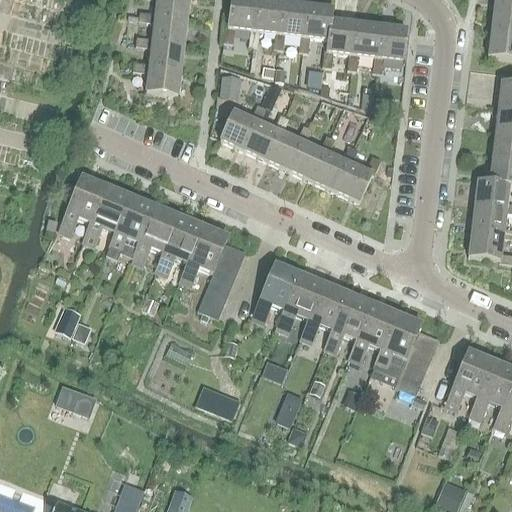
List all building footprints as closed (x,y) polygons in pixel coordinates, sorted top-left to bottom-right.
[(155,3),(154,18),(153,21),(185,25),(188,0),(140,0),(140,1),(155,3)] [(511,0),(494,0),(493,10),(511,12),(511,0)] [(252,35),(256,4),(230,1),(226,31),(224,31),(222,47),(232,49),(233,33),(249,35),(252,35)] [(252,35),(249,35),(247,50),(257,52),(258,36),(274,38),(277,38),(281,7),(256,4),(252,35)] [(277,38),(274,38),(272,53),(282,55),(283,39),(299,41),(302,41),(306,10),(281,7),(277,38)] [(302,41),(299,41),(297,56),(307,58),(308,42),(326,44),(327,44),(329,24),(330,25),(331,13),(306,10),(302,41)] [(511,12),(493,10),(490,35),(511,37),(511,12)] [(153,21),(154,18),(139,17),(138,21),(137,26),(153,28),(151,43),(150,46),(182,50),(185,25),(153,21)] [(327,44),(326,44),(325,55),(323,55),(321,71),(330,73),(332,57),(348,59),(351,59),(354,28),(330,25),(329,24),(327,44)] [(351,59),(348,59),(346,74),(355,75),(357,60),(373,62),(376,62),(379,31),(354,28),(351,59)] [(376,62),(373,62),(371,77),(380,78),(382,63),(401,65),(405,34),(379,31),(376,62)] [(511,37),(490,35),(487,61),(511,63),(511,37)] [(150,46),(151,43),(136,42),(134,51),(150,53),(148,69),(148,71),(179,75),(182,50),(150,46)] [(148,71),(148,69),(133,67),(132,76),(147,78),(145,97),(176,101),(179,75),(148,71)] [(262,71),(261,80),(273,82),(274,73),(262,71)] [(273,84),(285,87),(287,73),(275,71),(273,84)] [(308,74),(306,91),(319,92),(321,75),(308,74)] [(220,80),(218,102),(238,104),(240,82),(220,80)] [(511,88),(500,87),(497,112),(511,114),(511,88)] [(272,89),(261,112),(264,113),(269,115),(270,116),(281,93),(275,90),(272,89)] [(319,100),(327,103),(328,91),(320,90),(319,100)] [(373,93),(364,92),(363,104),(372,105),(373,93)] [(375,102),(370,117),(388,123),(393,108),(375,102)] [(232,116),(219,145),(242,155),(255,126),(258,127),(260,123),(264,113),(261,112),(256,109),(249,123),(232,116)] [(511,114),(497,112),(494,137),(511,139),(511,114)] [(264,113),(260,123),(265,125),(269,115),(264,113)] [(323,121),(315,117),(311,124),(320,128),(323,121)] [(255,126),(242,155),(265,166),(278,136),(281,138),(287,123),(279,120),(272,134),(258,127),(255,126)] [(278,136),(265,166),(288,176),(301,147),(304,148),(310,134),(302,130),(296,144),(281,138),(278,136)] [(511,139),(494,137),(491,162),(511,164),(511,139)] [(301,147),(288,176),(311,186),(324,157),(327,158),(333,144),(325,140),(319,154),(304,148),(301,147)] [(324,157),(311,186),(334,197),(347,168),(350,169),(356,154),(348,151),(342,165),(327,158),(324,157)] [(347,168),(334,197),(358,207),(370,179),(373,180),(379,165),(371,161),(365,175),(350,169),(347,168)] [(511,164),(491,162),(488,187),(508,190),(511,190),(511,164)] [(81,181),(58,236),(69,241),(76,222),(89,227),(90,228),(105,191),(81,181)] [(488,187),(476,185),(473,211),(505,214),(504,217),(511,218),(511,208),(505,208),(508,190),(488,187)] [(89,227),(82,246),(93,251),(101,232),(114,237),(114,238),(129,201),(105,191),(90,228),(89,227)] [(106,256),(104,260),(115,265),(117,260),(119,257),(132,262),(138,247),(138,248),(154,211),(129,201),(114,238),(114,237),(106,256)] [(132,262),(130,266),(141,270),(149,252),(162,257),(178,221),(154,211),(138,248),(138,247),(132,262)] [(505,214),(473,211),(470,236),(502,239),(501,242),(511,243),(511,234),(502,233),(504,217),(505,214)] [(162,257),(154,276),(165,280),(173,262),(186,267),(187,267),(202,231),(178,221),(162,257)] [(47,224),(45,233),(53,235),(56,226),(47,224)] [(186,267),(179,286),(190,290),(197,272),(211,278),(211,277),(212,277),(215,270),(219,259),(224,248),(226,241),(202,231),(187,267),(186,267)] [(502,239),(470,236),(467,261),(498,265),(497,267),(511,268),(511,259),(499,258),(501,242),(502,239)] [(224,248),(219,259),(240,267),(244,257),(244,256),(224,248)] [(219,259),(215,270),(235,279),(240,267),(219,259)] [(274,268),(251,324),(262,328),(270,310),(283,315),(298,278),(274,268)] [(235,279),(215,270),(212,277),(210,282),(231,290),(235,280),(235,279)] [(283,315),(275,334),(286,338),(294,320),(307,325),(323,288),(298,278),(283,315)] [(210,282),(206,293),(226,301),(231,290),(210,282)] [(307,325),(299,344),(310,348),(318,329),(331,335),(347,298),(323,288),(307,325)] [(206,293),(201,304),(221,312),(226,301),(206,293)] [(331,335),(323,353),(335,358),(342,340),(355,345),(356,345),(371,308),(347,298),(331,335)] [(145,301),(140,314),(153,320),(158,308),(158,306),(149,303),(145,301)] [(201,304),(196,315),(217,324),(217,323),(221,312),(201,304)] [(355,345),(348,363),(359,368),(366,349),(379,355),(380,355),(395,318),(371,308),(356,345),(355,345)] [(202,318),(199,324),(206,326),(208,321),(202,318)] [(379,355),(372,373),(383,378),(390,359),(405,365),(408,358),(412,347),(417,335),(420,328),(395,318),(380,355),(379,355)] [(60,322),(54,335),(69,341),(75,328),(60,322)] [(78,328),(72,343),(83,347),(89,333),(78,328)] [(417,335),(412,347),(433,355),(437,345),(437,344),(417,335)] [(226,345),(223,360),(234,363),(238,348),(226,345)] [(171,346),(163,361),(184,372),(192,356),(171,346)] [(412,347),(408,358),(428,366),(433,355),(412,347)] [(467,355),(444,411),(455,415),(463,397),(476,402),(492,366),(467,355)] [(408,358),(405,365),(403,369),(424,378),(424,377),(428,367),(428,366),(408,358)] [(268,366),(264,380),(284,386),(288,372),(268,366)] [(476,402),(468,421),(479,425),(487,407),(500,412),(501,412),(511,384),(511,373),(492,366),(476,402)] [(403,369),(399,381),(419,389),(424,378),(403,369)] [(399,381),(394,392),(414,400),(415,400),(415,399),(419,389),(399,381)] [(500,412),(493,431),(504,435),(511,417),(511,384),(501,412),(500,412)] [(313,386),(309,397),(319,402),(324,390),(313,386)] [(61,391),(54,410),(87,423),(94,404),(61,391)] [(216,397),(208,417),(231,427),(239,406),(216,397)] [(355,398),(349,413),(354,415),(360,399),(355,398)] [(414,400),(410,408),(422,413),(426,405),(415,400),(414,400)] [(281,412),(275,427),(288,432),(294,418),(281,412)] [(426,422),(420,437),(431,442),(437,426),(426,422)] [(442,448),(438,459),(449,463),(453,452),(442,448)] [(464,452),(460,459),(476,466),(479,458),(464,452)] [(114,511),(136,511),(143,495),(124,488),(114,511)] [(447,488),(439,509),(446,511),(458,511),(465,495),(447,488)] [(175,496),(168,511),(182,511),(187,501),(175,496)]
